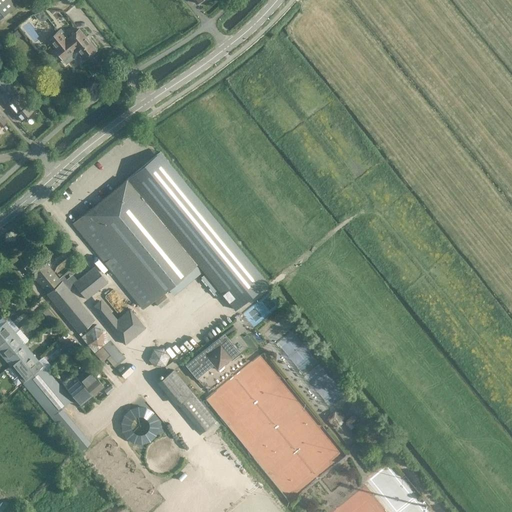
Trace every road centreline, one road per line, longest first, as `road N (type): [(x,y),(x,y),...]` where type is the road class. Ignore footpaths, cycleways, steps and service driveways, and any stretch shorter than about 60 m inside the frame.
road 1 (tertiary): [(0,222),(226,49),(277,0)]
road 2 (track): [(355,212),(234,314),(196,310),(153,329)]
